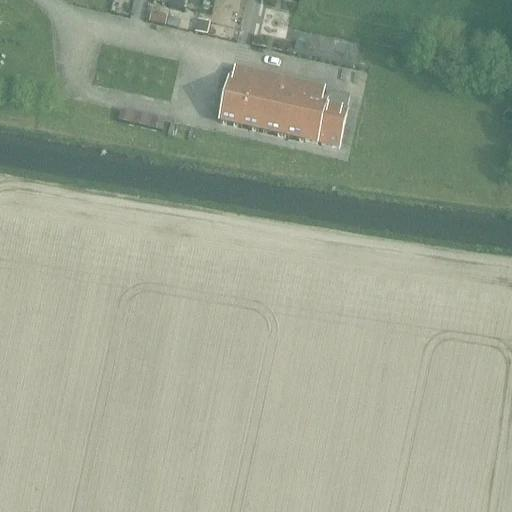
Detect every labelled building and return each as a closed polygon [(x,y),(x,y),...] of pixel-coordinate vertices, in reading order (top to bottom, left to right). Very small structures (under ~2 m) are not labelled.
[(169,0),(168,8),(180,10),(181,0),(169,0)] [(150,13),(149,23),(164,26),(166,16),(150,13)] [(197,21),(194,33),(206,35),(208,24),(197,21)] [(228,79),(219,123),(338,150),(346,114),(345,114),(349,98),(327,93),(325,100),(314,98),(316,90),(281,82),(280,90),(264,86),(266,81),(234,74),(232,80),(228,79)] [(120,110),(117,121),(160,131),(163,120),(120,110)]
